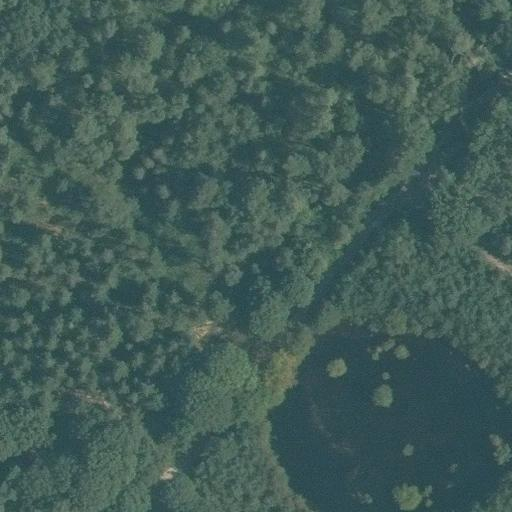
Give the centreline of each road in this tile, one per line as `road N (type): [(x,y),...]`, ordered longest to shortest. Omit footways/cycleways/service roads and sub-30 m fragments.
road 1 (track): [(396,200),(141,500)]
road 2 (track): [(511,62),(396,200)]
